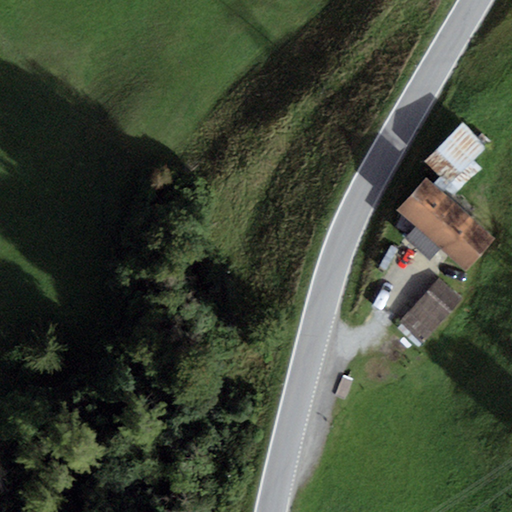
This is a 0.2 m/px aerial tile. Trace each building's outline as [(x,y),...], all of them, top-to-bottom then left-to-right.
[(464,122),(425,160),(440,176),(434,184),(444,193),(446,189),(451,183),(474,160),(488,147),(464,122)] [(451,183),(446,189),(454,196),(481,168),(474,160),(451,183)] [(426,178),(397,210),(416,227),(440,248),(466,271),(495,239),(444,193),(434,184),(426,178)] [(440,248),(416,227),(405,239),(429,261),(440,248)] [(440,279),(399,322),(422,344),(463,300),(440,279)]
